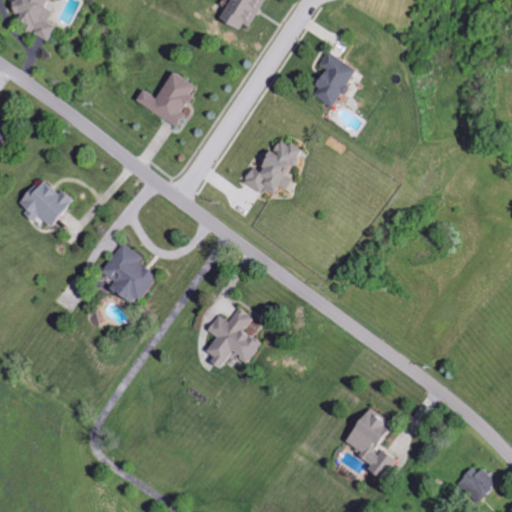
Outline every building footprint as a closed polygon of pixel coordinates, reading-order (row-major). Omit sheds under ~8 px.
[(55,42),(65,26),(57,21),(69,3),(63,0),(28,0),(21,10),(31,17),(27,23),(55,42)] [(228,17),(254,31),(271,0),(228,0),(225,6),(232,10),(228,17)] [(367,72),(336,51),(327,65),(335,71),(320,94),(342,109),(367,72)] [(185,127),(192,116),(188,113),(205,87),(182,72),(166,99),(152,90),(144,103),(185,127)] [(0,153),(10,158),(20,136),(0,125),(0,153)] [(250,183),(268,193),(270,188),(286,197),(312,151),(290,139),(272,172),(260,166),(250,183)] [(47,217),(65,230),(85,200),(70,190),(68,193),(46,179),(29,204),(36,209),(32,214),(43,222),(47,217)] [(152,257),(131,243),(112,272),(126,282),(121,288),(148,306),(168,276),(148,262),(152,257)] [(270,343),(252,330),(260,318),(246,308),(236,322),(227,315),(216,331),(226,338),(216,352),(224,358),(221,362),(230,369),(242,354),(255,363),(270,343)] [(396,460),(374,445),(389,424),(365,407),(342,440),(360,453),(357,457),(369,465),(367,468),(383,479),(396,460)] [(482,467),(476,473),(472,469),(457,483),(475,502),(496,483),(482,467)]
